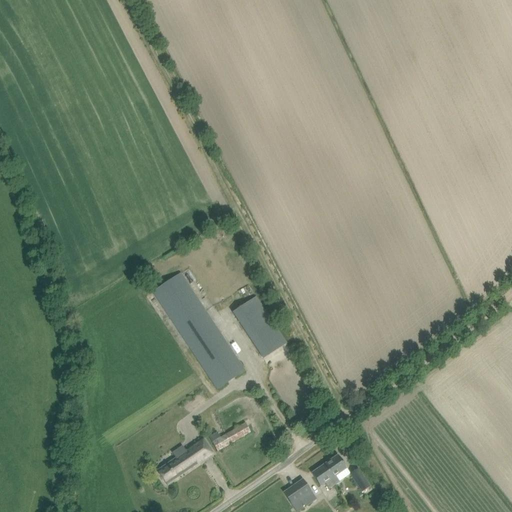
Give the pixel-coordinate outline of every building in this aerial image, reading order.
[(217,390),(246,370),(241,363),(240,363),(239,362),(239,361),(238,361),(239,360),(237,357),(236,357),(236,356),(220,332),(219,331),(219,330),(218,329),(217,328),(216,328),(216,327),(216,326),(181,273),(152,292),(217,390)] [(263,359),(287,343),(256,297),(232,312),(263,359)] [(217,432),(209,436),(212,443),(217,452),(251,432),(246,424),(245,423),(220,437),(217,432)] [(212,454),(203,440),(158,471),(166,484),(212,454)] [(338,483),(340,482),(336,476),(347,468),(338,455),(325,464),(338,483)] [(329,489),(338,483),(325,464),(311,474),(320,486),(325,483),(329,489)] [(362,493),(370,486),(358,468),(350,474),(362,493)] [(296,511),(297,511),(316,499),(303,480),(284,493),(296,511)]
